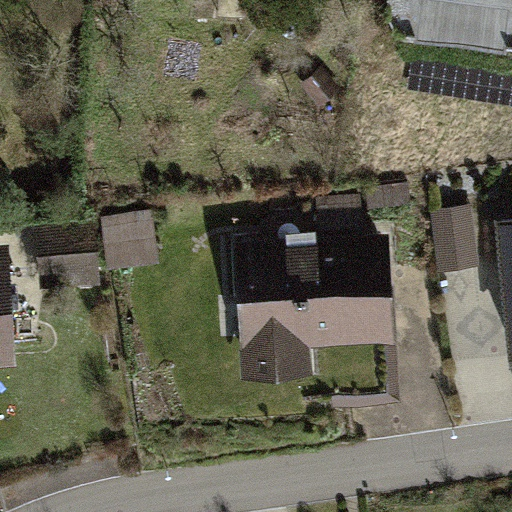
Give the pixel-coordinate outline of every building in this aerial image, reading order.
[(153,217),(98,221),(102,273),(157,269),(153,217)] [(511,221),(486,224),(498,369),(511,367),(511,221)] [(382,236),(228,242),(234,382),(306,380),(305,353),(386,349),(382,236)] [(91,255),(30,258),(32,298),(94,295),(91,255)] [(5,260),(0,260),(0,365),(10,365),(5,260)]
